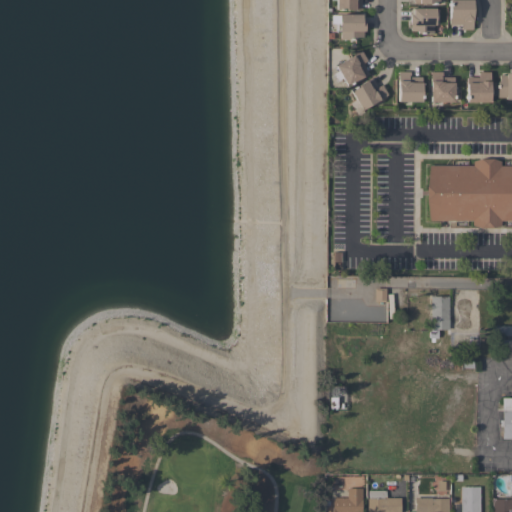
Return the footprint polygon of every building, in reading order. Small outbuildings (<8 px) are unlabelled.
[(359,0),(359,9),(335,9),(335,0),(359,0)] [(471,0),(471,29),(460,29),(460,24),(448,24),(448,3),(449,3),(449,0),(471,0)] [(433,8),(433,25),(432,25),(432,33),(416,33),(416,30),(409,30),(409,24),(408,24),(408,14),(410,14),(410,8),(433,8)] [(360,14),(360,20),(363,20),(363,31),(361,31),(362,37),(355,37),(355,39),(339,39),(339,31),(338,31),(338,14),(360,14)] [(360,50),(366,60),(361,63),(367,73),(345,86),(333,66),(360,50)] [(397,101),(397,71),(408,71),(408,76),(420,76),(420,101),(397,101)] [(429,102),(429,71),(440,71),(440,77),(452,77),(452,102),(429,102)] [(488,102),(465,102),(465,76),(477,77),(477,71),(489,71),(488,102)] [(511,99),(504,99),(504,97),(496,97),(496,81),(498,81),(498,74),(503,74),(503,73),(511,73),(511,99)] [(360,109),(349,90),(370,77),(376,87),(380,84),(386,94),(360,109)] [(471,165),(471,161),(479,158),(492,159),(499,161),(499,166),(511,166),(511,220),(499,220),(499,225),(491,227),(479,228),(471,225),(471,220),(428,220),(423,198),(424,185),(428,165),(471,165)] [(373,288),(385,288),(384,302),(373,302),(373,288)] [(447,329),(437,329),(437,338),(428,338),(428,329),(430,329),(429,296),(447,296),(447,329)] [(511,325),(511,349),(495,349),(495,339),(511,339),(511,335),(494,335),(493,326),(511,325)] [(447,333),(447,345),(476,344),(476,332),(447,333)] [(511,438),(501,438),(501,397),(511,397),(511,438)] [(417,476),(417,489),(408,488),(408,482),(407,482),(407,480),(401,480),(402,476),(417,476)] [(433,481),(447,481),(447,490),(444,490),(436,490),(436,489),(435,489),(433,487),(433,481)] [(479,511),(454,511),(454,503),(460,503),(460,486),(479,486),(479,511)] [(324,511),(331,511),(331,496),(345,496),(346,487),(360,487),(360,511),(324,511)] [(366,511),(366,498),(367,498),(367,490),(385,490),(385,497),(399,497),(399,511),(366,511)] [(447,498),(447,511),(414,511),(414,497),(430,497),(430,498),(447,498)] [(492,511),(492,499),(509,499),(509,498),(511,498),(511,511),(492,511)]
